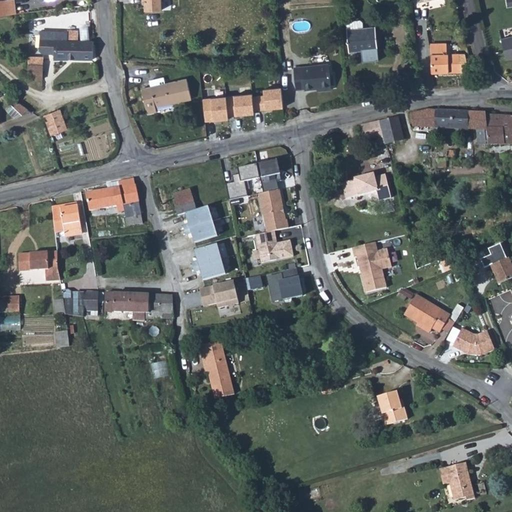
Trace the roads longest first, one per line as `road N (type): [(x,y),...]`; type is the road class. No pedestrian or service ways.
road 1 (residential): [(298,129),(318,254),(345,306),(377,335),(479,389),(511,417)]
road 2 (residential): [(298,129),(486,91)]
road 3 (residential): [(181,339),(179,292),(139,166)]
road 4 (residential): [(139,166),(298,129)]
road 5 (residential): [(0,198),(139,166)]
